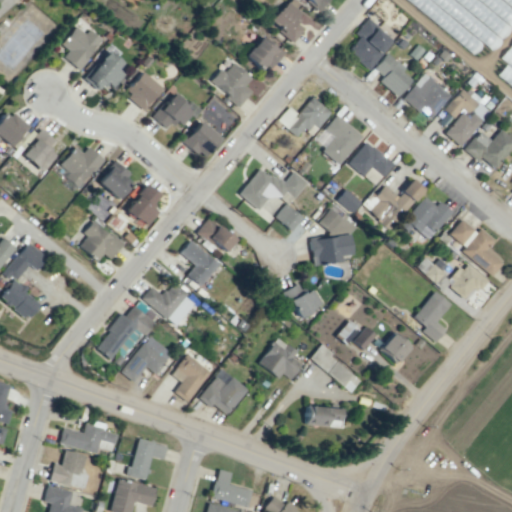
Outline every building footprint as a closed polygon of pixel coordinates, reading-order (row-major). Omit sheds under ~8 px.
[(322,0),(304,0),(315,9),(322,0)] [(298,12),(286,1),(267,22),(290,42),(303,27),(292,18),(298,12)] [(366,70),(390,40),(364,18),(352,33),(356,36),(344,51),(366,70)] [(75,69),(99,40),(86,29),(83,33),(73,25),(58,43),(66,50),(60,57),(75,69)] [(241,55),(262,73),(279,52),(258,35),(241,55)] [(93,90),(102,79),(110,86),(121,74),(114,68),(120,62),(105,50),(80,78),(93,90)] [(376,80),(394,96),(409,79),(400,71),(402,68),(384,51),(370,67),(380,76),(376,80)] [(207,80),(235,106),(249,92),(242,85),(248,78),(230,62),(222,71),(218,68),(207,80)] [(141,109),(157,87),(136,71),(120,93),(141,109)] [(447,95),(422,72),(400,96),(426,119),(447,95)] [(457,147),(487,109),(459,86),(441,109),(452,119),(441,133),(457,147)] [(161,129),(172,119),(175,123),(188,111),(172,93),(149,115),(161,129)] [(274,120),(294,137),(308,122),(314,127),(327,112),(309,96),(294,113),(286,106),(274,120)] [(0,140),(7,147),(25,126),(5,109),(0,114),(0,140)] [(336,163),(359,136),(332,114),(309,141),(336,163)] [(179,141),(200,158),(216,138),(196,120),(179,141)] [(51,140),(38,128),(15,156),(25,165),(27,163),(37,171),(52,154),(45,148),(51,140)] [(511,143),(511,141),(498,129),(487,140),(477,130),(461,148),(474,160),(477,156),(490,168),(511,143)] [(379,176),(389,165),(363,141),(343,162),(359,176),(368,166),(379,176)] [(80,152),(71,146),(57,164),(66,171),(61,178),(75,188),(98,157),(84,147),(80,152)] [(94,182),(114,198),(131,178),(111,161),(94,182)] [(235,194),(255,209),(268,193),(276,199),(282,190),(291,197),(303,181),(289,171),(280,184),(256,166),(235,194)] [(377,219),(379,215),(391,225),(420,188),(408,179),(395,196),(380,184),(362,208),(377,219)] [(156,194),(142,184),(122,209),(143,226),(154,211),(147,205),(156,194)] [(348,212),(357,202),(342,188),(333,199),(348,212)] [(409,226),(426,239),(449,210),(436,201),(433,205),(421,196),(398,225),(405,231),(409,226)] [(288,231),(299,217),(282,203),(271,217),(288,231)] [(314,222),(325,231),(337,218),(326,208),(314,222)] [(221,253),(232,238),(204,217),(193,232),(221,253)] [(445,233),(458,244),(470,229),(458,218),(445,233)] [(119,243),(90,219),(79,232),(83,236),(75,246),(94,261),(100,253),(106,259),(119,243)] [(484,247),(491,239),(478,228),(458,251),(487,276),(500,261),(484,247)] [(337,260),(336,255),(348,254),(345,233),(306,239),(310,264),(337,260)] [(0,262),(13,248),(0,236),(0,262)] [(191,264),(183,276),(198,286),(215,261),(185,240),(176,253),(191,264)] [(24,264),(33,269),(43,254),(22,241),(2,274),(14,281),(24,264)] [(485,280),(462,261),(447,279),(421,256),(412,267),(439,290),(445,284),(461,298),(471,286),(476,290),(485,280)] [(0,292),(0,299),(24,319),(36,304),(21,291),(23,288),(11,279),(0,292)] [(148,286),(138,298),(173,325),(192,300),(169,283),(160,295),(148,286)] [(317,306),(310,288),(301,292),(297,283),(281,289),(293,317),(317,306)] [(409,317),(421,327),(418,331),(432,342),(442,329),(432,321),(446,303),(430,290),(409,317)] [(118,313),(91,347),(106,359),(131,328),(139,334),(149,321),(130,305),(121,316),(118,313)] [(372,334),(361,326),(349,341),(359,350),(372,334)] [(391,364),(407,347),(390,332),(375,349),(391,364)] [(168,352),(144,335),(117,372),(130,382),(142,366),(152,374),(168,352)] [(293,351),(273,336),(254,363),(274,378),(278,373),(287,379),(298,363),(289,357),(293,351)] [(357,379),(316,345),(305,358),(346,391),(357,379)] [(168,373),(178,381),(171,391),(184,401),(207,371),(183,353),(168,373)] [(243,389),(218,368),(194,397),(207,407),(209,404),(222,415),(243,389)] [(302,425),(338,426),(338,407),(303,406),(302,425)] [(93,453),(95,447),(109,451),(113,433),(100,430),(102,423),(91,421),(90,425),(81,422),(79,432),(59,427),(55,443),(93,453)] [(124,475),(141,479),(147,456),(159,459),(163,445),(133,438),(124,475)] [(49,462),(45,480),(81,487),(83,474),(78,473),(82,454),(60,450),(58,464),(49,462)] [(227,472),(214,468),(207,497),(244,507),(248,490),(224,484),(227,472)] [(107,511),(126,511),(130,501),(147,505),(152,488),(114,478),(106,511),(107,511)] [(44,511),(77,511),(79,508),(66,504),(69,491),(44,484),(40,501),(47,503),(44,511)] [(268,511),(297,511),(283,501),(281,504),(269,495),(261,506),(268,511)] [(241,511),(204,502),(201,511),(241,511)]
